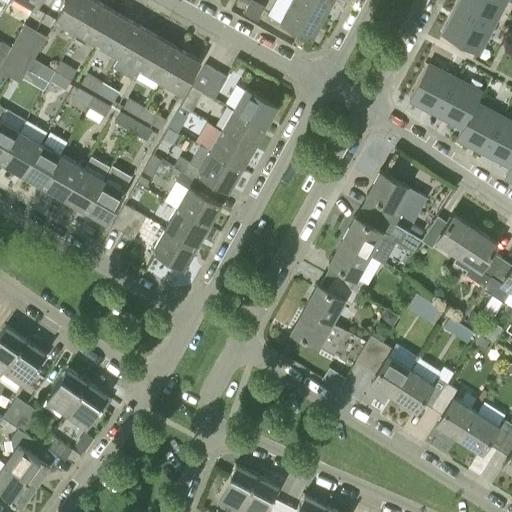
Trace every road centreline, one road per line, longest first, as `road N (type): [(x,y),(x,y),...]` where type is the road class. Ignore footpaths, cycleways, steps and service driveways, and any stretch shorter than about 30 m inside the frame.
road 1 (residential): [(495,511),(236,348)]
road 2 (residential): [(317,88),(188,326)]
road 3 (residential): [(236,348),(368,114)]
road 4 (residential): [(204,428),(416,511)]
road 5 (residential): [(188,326),(0,209)]
road 6 (residential): [(0,283),(146,388)]
road 7 (residential): [(317,88),(164,0)]
road 8 (residential): [(511,203),(368,114)]
road 9 (residential): [(146,388),(55,511)]
road 10 (residential): [(368,114),(432,0)]
